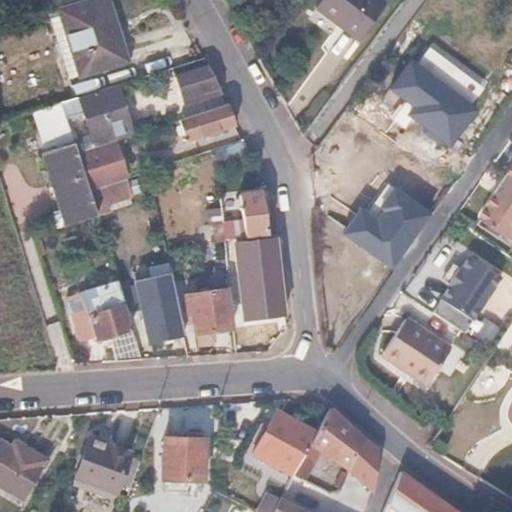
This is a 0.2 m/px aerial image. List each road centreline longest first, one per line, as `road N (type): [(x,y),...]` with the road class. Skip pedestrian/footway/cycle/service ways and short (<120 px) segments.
road 1 (residential): [(199,0),(273,133),(299,211),(316,377)]
road 2 (residential): [(316,377),(347,348),(511,120)]
road 3 (residential): [(0,392),(316,377)]
road 4 (residential): [(316,377),(400,455),(489,511)]
road 5 (unknown): [(285,170),(406,0)]
